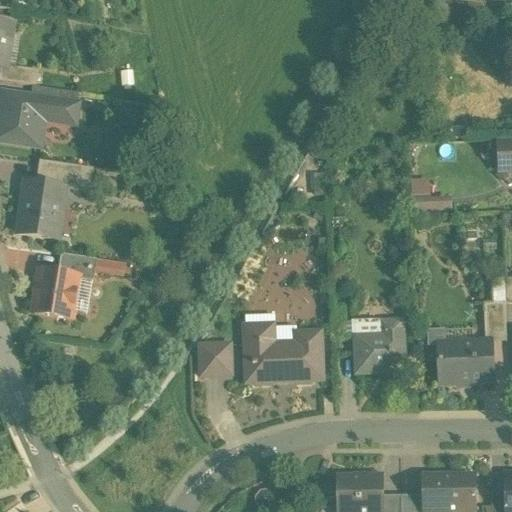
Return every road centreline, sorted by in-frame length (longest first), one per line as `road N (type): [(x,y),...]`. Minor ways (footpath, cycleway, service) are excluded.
road 1 (residential): [(185,511),(200,489),(242,459),(299,438),(511,430)]
road 2 (residential): [(0,312),(34,418),(79,511)]
